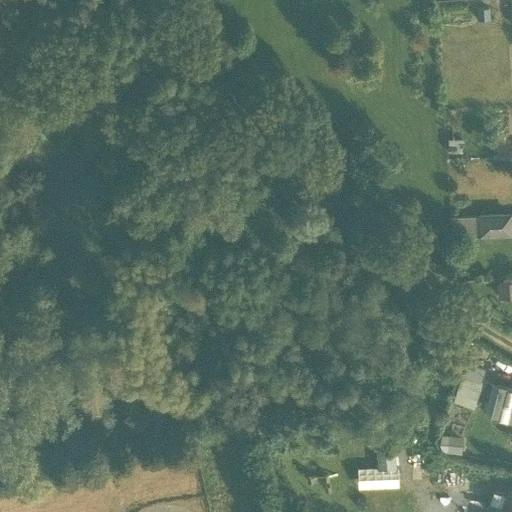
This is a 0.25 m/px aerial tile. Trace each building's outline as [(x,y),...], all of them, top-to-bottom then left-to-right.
[(447,140),(447,152),(461,152),(460,140),(447,140)] [(511,219),(481,222),(483,241),(511,239),(511,219)] [(511,284),(496,285),(497,300),(511,299),(511,284)] [(481,384),(461,377),(452,403),(472,410),(481,384)] [(511,389),(497,385),(489,419),(511,424),(511,434),(510,443),(511,443),(511,389)] [(461,438),(440,436),(438,445),(440,451),(446,454),(460,455),(461,438)] [(375,450),(377,471),(395,469),(392,448),(375,450)] [(511,511),(511,494),(506,492),(500,511),(511,511)]
